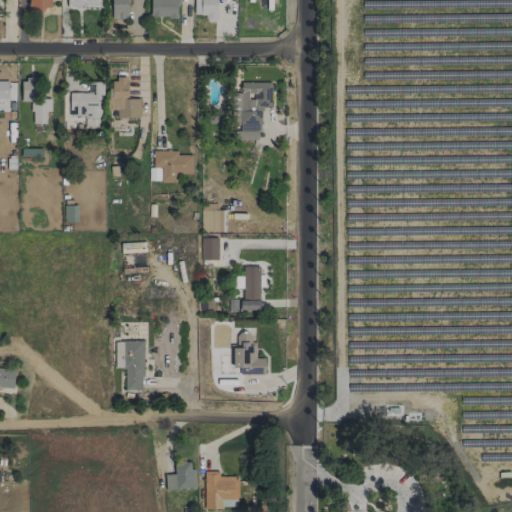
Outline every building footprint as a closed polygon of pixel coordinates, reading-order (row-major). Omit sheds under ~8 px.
[(49,0),(27,0),(28,8),(49,9),(49,0)] [(126,0),(111,0),(111,18),(127,19),(126,0)] [(176,0),(148,0),(149,17),(177,17),(176,0)] [(193,0),(193,14),(206,15),(206,20),(215,21),(215,0),(193,0)] [(45,123),(44,111),(50,111),(50,99),(37,99),(36,78),(20,79),(21,101),(31,101),(31,124),(45,123)] [(139,98),(127,99),(126,78),(109,78),(109,109),(116,109),(116,118),(139,117),(139,98)] [(98,128),(99,94),(102,94),(102,82),(86,81),(86,93),(69,92),(68,115),(84,115),(84,127),(98,128)] [(270,106),(270,82),(239,82),(239,91),(233,91),(232,140),(259,140),(260,106),(270,106)] [(41,149),(21,148),(21,156),(41,157),(41,149)] [(190,155),(176,154),(177,151),(152,151),(152,167),(160,167),(160,182),(175,182),(175,173),(190,173),(190,155)] [(200,232),(224,232),(224,210),(216,210),(216,204),(200,203),(200,232)] [(63,205),(63,222),(76,222),(76,205),(63,205)] [(217,237),(199,238),(200,260),(217,259),(217,237)] [(258,310),(258,286),(263,286),(263,274),(258,274),(258,266),(241,266),(241,310),(258,310)] [(264,374),(264,357),(255,357),(254,341),(250,341),(250,333),(235,333),(235,344),(229,344),(230,365),(239,365),(239,374),(264,374)] [(141,340),(114,341),(114,368),(124,368),(124,389),(142,389),(141,340)] [(0,386),(13,387),(13,368),(0,367),(0,386)] [(173,474),(165,474),(165,489),(193,488),(192,461),(172,462),(173,474)] [(202,508),(236,508),(237,477),(218,476),(218,471),(203,471),(202,508)]
